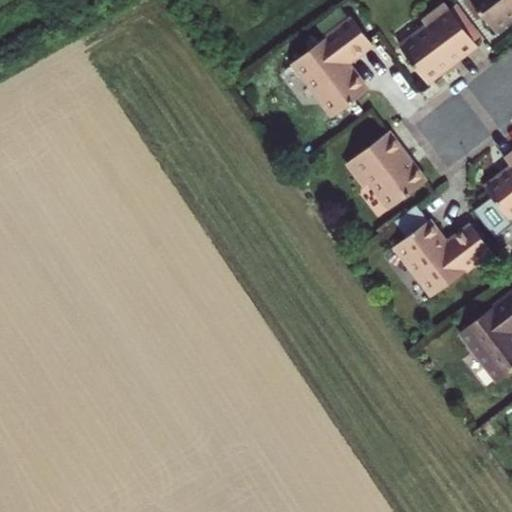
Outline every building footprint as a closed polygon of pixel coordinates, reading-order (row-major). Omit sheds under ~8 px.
[(511,0),(469,0),(493,31),(509,19),(506,14),(511,9),(511,0)] [(425,80),(441,68),(439,64),(450,57),(452,60),(475,43),(444,2),(421,20),(424,24),(397,44),(425,80)] [(347,69),(342,63),(347,60),(370,41),(349,14),(291,59),(332,112),(366,86),(352,66),(347,69)] [(441,68),(452,60),(450,57),(439,64),(441,68)] [(347,69),(352,66),(347,60),(342,63),(347,69)] [(362,182),(367,178),(387,205),(423,177),(411,161),(406,164),(399,154),(404,150),(387,128),(345,158),(362,182)] [(511,149),(502,157),(508,164),(481,185),(489,195),(472,208),(494,235),(511,221),(508,216),(511,213),(511,149)] [(411,161),(404,150),(399,154),(406,164),(411,161)] [(414,201),(393,218),(405,234),(426,217),(414,201)] [(436,236),(441,233),(427,217),(426,217),(405,234),(393,243),(431,292),(489,248),(468,221),(445,239),(441,243),(436,236)] [(445,239),(441,233),(436,236),(441,243),(445,239)] [(511,368),(511,336),(509,333),(511,330),(511,289),(459,329),(497,380),(511,368)]
